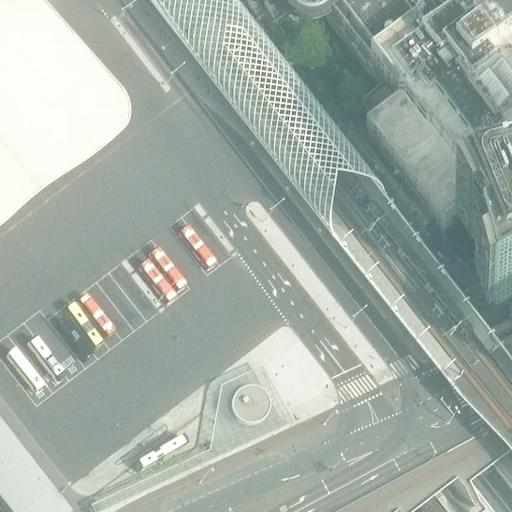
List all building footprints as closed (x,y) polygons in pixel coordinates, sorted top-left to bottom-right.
[(0,0),(0,8),(10,0),(0,0)] [(379,229),(202,0),(128,0),(331,268),(334,225),(379,229)] [(203,0),(249,59),(238,67),(255,89),(265,81),(299,125),(302,122),(312,115),(318,110),(259,33),(253,25),(244,4),(243,0),(203,0)] [(511,0),(261,0),(262,4),(265,12),(269,19),(270,20),(276,28),(282,23),(292,16),(296,19),(301,22),(307,24),(313,24),(319,22),(325,19),(330,15),(345,34),(385,88),(381,91),(359,108),(373,127),(365,133),(390,166),(393,170),(432,221),(435,224),(441,232),(444,233),(511,180),(511,0)] [(483,338),(511,321),(511,218),(469,230),(450,235),(476,284),(469,288),(483,338)]
